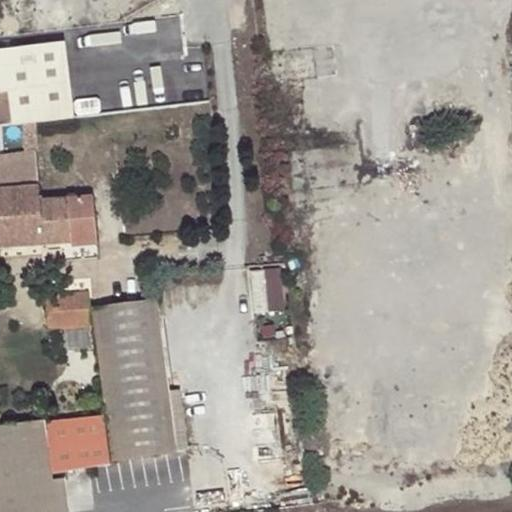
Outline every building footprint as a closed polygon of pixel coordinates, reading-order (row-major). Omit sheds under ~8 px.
[(60,61),(0,68),(0,142),(69,135),(68,128),(66,113),(70,112),(67,91),(63,91),(60,61)] [(66,113),(68,128),(81,127),(76,90),(67,91),(70,112),(66,113)] [(0,153),(0,162),(37,159),(36,151),(0,153)] [(37,159),(0,162),(0,250),(71,245),(97,243),(92,197),(39,203),(37,159)] [(97,243),(71,245),(73,256),(98,253),(97,243)] [(264,311),(282,309),(279,269),(260,271),(264,311)] [(88,293),(44,298),(48,333),(93,328),(88,293)] [(155,304),(131,306),(96,311),(116,460),(174,453),(155,304)] [(42,424),(0,428),(0,511),(54,511),(50,474),(111,465),(105,418),(83,420),(55,422),(42,424)]
